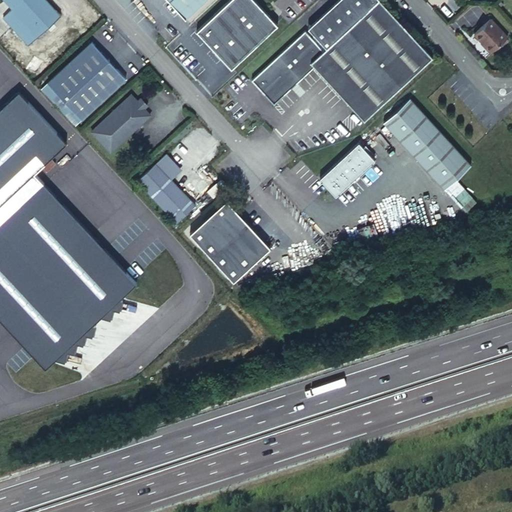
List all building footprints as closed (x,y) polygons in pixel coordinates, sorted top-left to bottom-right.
[(4,19),(27,44),(60,14),(47,0),(4,0),(12,8),(2,16),(4,19)] [(167,0),(185,19),(206,0),(167,0)] [(263,10),(253,0),(229,0),(196,31),(199,34),(213,50),(231,69),(277,26),(263,10)] [(322,51),(304,31),(292,42),(314,66),(364,119),(431,57),(378,0),(376,0),(334,39),(325,48),(322,51)] [(309,31),(325,48),(334,39),(376,0),(337,0),(307,28),(309,31)] [(509,37),(491,19),(475,34),(482,42),(485,46),(484,46),(491,54),(509,37)] [(199,34),(196,37),(211,53),(213,50),(199,34)] [(92,41),(47,82),(80,119),(125,79),(92,41)] [(314,66),(292,42),(250,81),(273,105),(313,67),(363,120),(364,119),(314,66)] [(47,82),(40,88),(74,125),(80,119),(47,82)] [(18,89),(0,106),(0,202),(33,171),(66,140),(18,89)] [(130,95),(90,131),(109,152),(149,115),(143,109),(146,106),(139,99),(136,102),(130,95)] [(409,98),(382,123),(444,189),(470,165),(409,98)] [(356,144),(317,180),(333,197),(349,181),(354,176),(355,177),(371,161),(356,144)] [(177,175),(177,169),(164,154),(135,181),(174,225),(193,208),(169,182),(177,175)] [(138,282),(33,171),(0,202),(0,317),(46,366),(53,358),(92,323),(100,316),(119,298),(138,282)] [(217,181),(204,193),(210,200),(223,188),(217,181)] [(225,201),(187,235),(231,283),(268,249),(225,201)] [(123,299),(119,298),(100,316),(110,318),(113,308),(120,309),(123,299)] [(95,324),(92,323),(53,358),(65,361),(68,350),(74,352),(77,342),(83,344),(86,334),(92,335),(95,324)]
